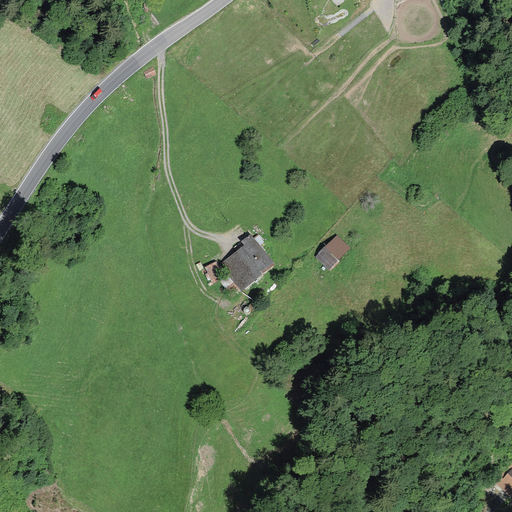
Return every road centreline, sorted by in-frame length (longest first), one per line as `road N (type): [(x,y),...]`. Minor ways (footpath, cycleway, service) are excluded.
road 1 (tertiary): [(222,0),(93,100),(0,228)]
road 2 (track): [(224,239),(185,222),(172,185),(158,45)]
